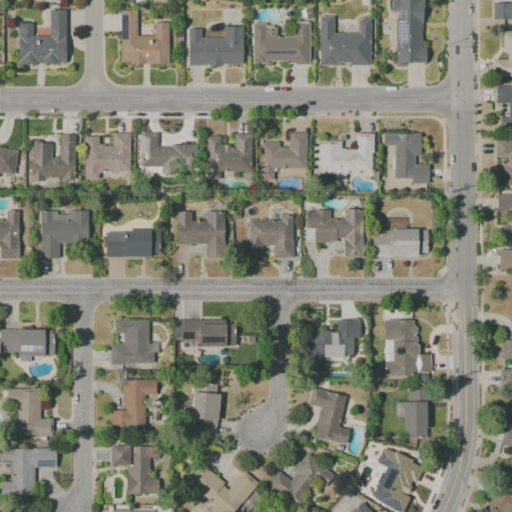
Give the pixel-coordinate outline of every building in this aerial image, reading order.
[(421,0),(389,0),(390,11),(395,11),(395,63),(424,63),(424,48),(421,48),(421,0)] [(492,20),(511,19),(511,3),(492,3),(492,20)] [(17,64),(65,63),(64,10),(47,10),(48,36),(31,36),(31,23),(16,23),(17,64)] [(167,22),(152,22),(152,36),(136,36),(136,10),(119,10),(119,64),(167,64),(167,22)] [(318,65),(368,64),(368,20),(357,20),(357,33),(332,34),(332,16),(318,16),(318,65)] [(251,25),(251,63),(308,63),(308,24),(293,24),(293,37),(275,37),(275,25),(251,25)] [(241,27),(222,27),(222,38),(200,38),(200,29),(187,29),(187,66),(241,65),(241,27)] [(511,76),(511,30),(501,31),(501,50),(506,50),(506,59),(493,59),(493,77),(511,76)] [(511,130),(511,86),(494,87),(494,104),(506,104),(506,118),(498,118),(499,130),(511,130)] [(129,133),(111,133),(111,145),(97,145),(97,137),(83,137),(83,180),(97,180),(97,172),(129,171),(129,133)] [(197,169),(196,145),(156,145),(156,133),(138,133),(139,167),(160,167),(160,175),(175,175),(175,170),(197,169)] [(305,133),(287,133),(287,147),(278,147),(278,142),(259,142),(259,181),(272,181),(272,169),(305,169),(305,133)] [(426,184),(426,165),(414,165),(414,155),(419,155),(419,133),(381,134),(382,146),(393,146),(393,179),(410,178),(410,184),(426,184)] [(205,136),(205,179),(219,179),(219,172),(251,172),(250,134),(233,134),(233,146),(219,146),(219,136),(205,136)] [(314,141),(314,174),(334,174),(334,181),(344,181),(344,173),(372,172),(371,134),(355,134),(355,149),(340,149),(340,141),(314,141)] [(504,185),(511,185),(511,140),(494,140),(494,157),(504,158),(504,185)] [(0,172),(13,174),(16,151),(0,149),(0,172)] [(511,240),(511,196),(495,197),(495,211),(510,211),(510,226),(500,226),(500,241),(511,240)] [(304,210),(304,241),(342,241),(342,257),(362,257),(361,210),(342,210),(342,219),(328,219),(328,210),(304,210)] [(0,259),(18,260),(18,211),(5,211),(5,221),(0,220),(0,259)] [(86,211),(65,211),(65,215),(55,215),(55,211),(39,211),(38,258),(58,259),(58,244),(86,244),(86,211)] [(175,244),(204,244),(204,258),(223,258),(223,212),(204,212),(204,221),(190,221),(190,212),(175,212),(175,244)] [(291,259),(291,215),(279,215),(279,220),(247,220),(247,254),(260,254),(260,245),(271,245),(271,259),(291,259)] [(417,257),(417,253),(425,253),(426,230),(388,230),(388,234),(371,234),(371,256),(417,257)] [(103,257),(149,258),(149,253),(159,253),(159,231),(104,231),(103,257)] [(511,250),(497,251),(497,269),(511,269),(511,250)] [(147,320),(113,320),(113,333),(121,333),(121,344),(108,344),(109,363),(154,363),(154,342),(147,342),(147,320)] [(305,372),(320,372),(320,357),(352,357),(352,338),(358,338),(358,320),(335,320),(335,331),(305,331),(305,372)] [(383,375),(429,375),(429,354),(415,354),(415,320),(382,320),(382,340),(392,339),(392,361),(383,361),(383,375)] [(234,347),(234,321),(172,321),(172,339),(181,339),(181,347),(196,347),(234,347)] [(44,329),(0,330),(0,352),(16,352),(16,357),(53,356),(53,333),(44,334),(44,329)] [(511,339),(499,340),(499,359),(511,359),(511,339)] [(382,361),(391,361),(391,341),(383,340),(382,361)] [(511,417),(511,369),(498,370),(498,386),(511,386),(511,417)] [(143,427),(143,395),(154,395),(154,380),(121,380),(121,410),(109,411),(109,428),(143,427)] [(191,384),(190,420),(193,420),(193,432),(216,432),(217,385),(191,384)] [(5,388),(5,403),(17,403),(16,411),(11,411),(11,435),(51,436),(51,419),(38,418),(38,389),(5,388)] [(318,407),(312,438),(344,445),(348,429),(338,427),(344,396),(310,389),(307,405),(318,407)] [(403,439),(425,439),(425,427),(428,427),(428,390),(403,390),(403,439)] [(511,430),(503,428),(499,445),(510,447),(503,481),(511,482),(511,430)] [(157,446),(109,445),(108,465),(125,466),(124,494),(157,495),(157,479),(149,479),(149,459),(156,459),(157,446)] [(399,511),(401,511),(408,497),(404,495),(411,481),(414,483),(422,467),(382,447),(375,462),(385,467),(370,498),(399,511)] [(0,448),(0,463),(9,463),(9,482),(0,481),(0,497),(32,497),(32,468),(54,468),(54,449),(0,448)] [(333,475),(306,454),(287,479),(276,471),(266,485),(295,507),(314,481),(323,488),(333,475)] [(242,471),(229,488),(205,469),(187,492),(211,511),(212,511),(233,511),(256,483),(242,471)] [(511,511),(511,495),(498,487),(487,504),(490,506),(486,511),(511,511)] [(349,511),(369,511),(361,502),(349,511)]
